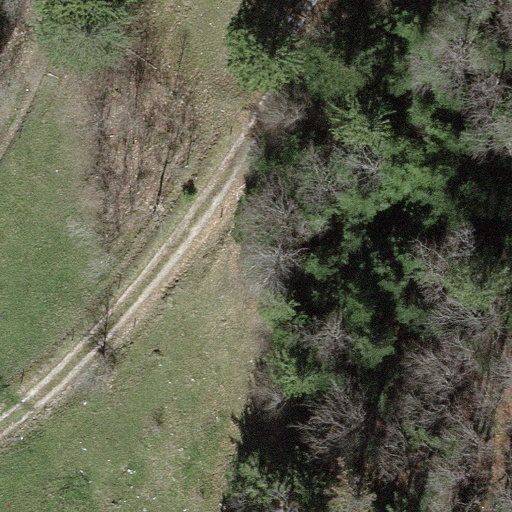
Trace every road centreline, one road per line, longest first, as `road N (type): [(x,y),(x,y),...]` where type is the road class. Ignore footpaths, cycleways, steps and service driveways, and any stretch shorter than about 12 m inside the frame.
road 1 (track): [(0,441),(108,350),(207,224),(290,0)]
road 2 (track): [(0,149),(70,0)]
